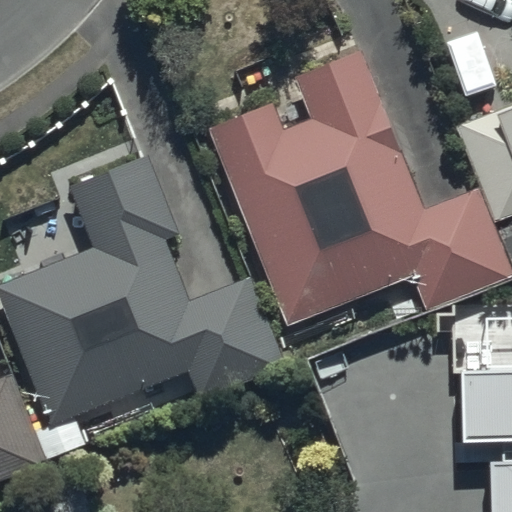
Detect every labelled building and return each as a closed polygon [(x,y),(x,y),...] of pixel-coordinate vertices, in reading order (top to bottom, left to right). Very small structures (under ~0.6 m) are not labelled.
[(202,118),(284,312),(406,261),(423,300),(508,264),(472,179),(420,201),(354,43),(262,81),(266,92),(202,118)] [(491,102),(452,117),(492,211),(511,202),(511,85),(488,95),(491,102)] [(88,238),(0,274),(0,300),(47,415),(181,361),(192,387),(277,352),(243,268),(185,291),(159,228),(176,221),(144,143),(63,176),(88,238)] [(511,511),(511,351),(452,352),(452,426),(511,425),(511,445),(484,445),(483,511),(511,511)] [(0,466),(40,452),(8,366),(0,368),(0,466)]
